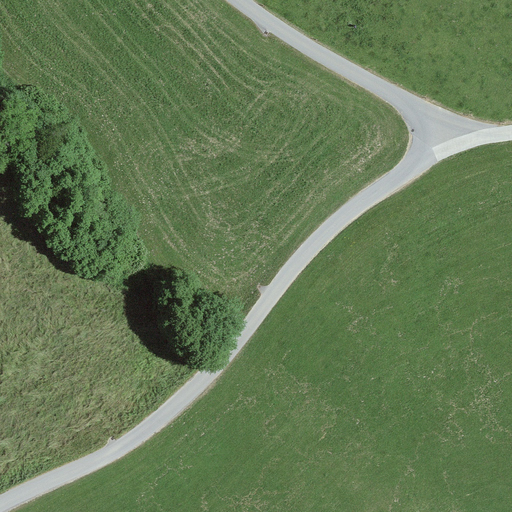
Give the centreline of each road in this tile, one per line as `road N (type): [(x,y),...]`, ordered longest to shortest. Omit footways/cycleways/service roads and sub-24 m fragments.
road 1 (unclassified): [(0,511),(146,429),(247,337),(332,220),(459,134)]
road 2 (unclassified): [(242,0),(459,134)]
